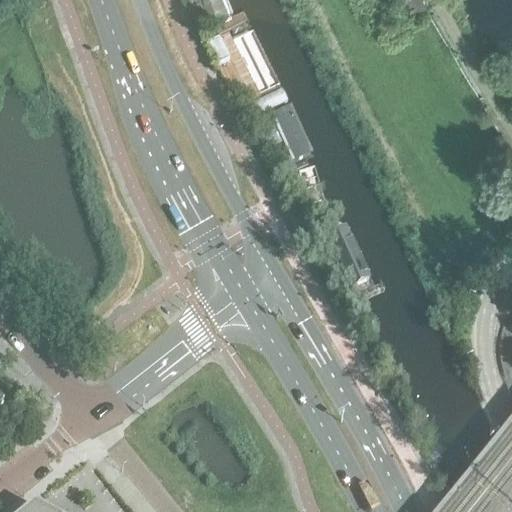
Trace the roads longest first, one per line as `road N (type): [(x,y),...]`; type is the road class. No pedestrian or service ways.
road 1 (secondary): [(101,0),(198,223),(242,298)]
road 2 (secondary): [(277,277),(195,129),(140,0)]
road 3 (secondary): [(406,511),(277,277)]
road 4 (secondary): [(242,298),(368,511)]
road 5 (residential): [(511,447),(477,357),(482,313),(511,259)]
road 6 (residential): [(90,417),(242,298)]
road 7 (residential): [(90,417),(0,318)]
road 8 (residential): [(167,511),(90,417)]
